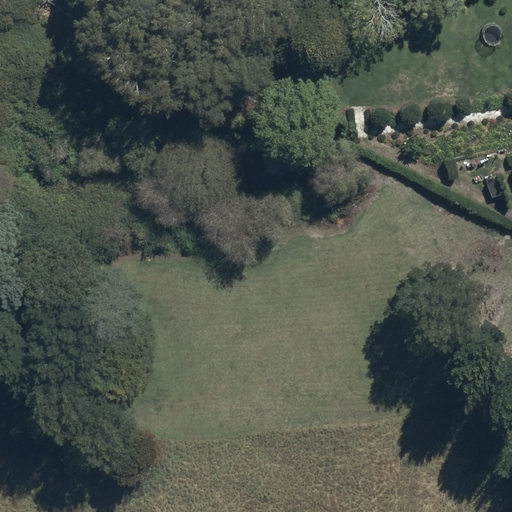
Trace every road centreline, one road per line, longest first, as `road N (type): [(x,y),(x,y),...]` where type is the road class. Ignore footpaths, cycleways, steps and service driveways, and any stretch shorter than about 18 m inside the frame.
road 1 (unknown): [(117,511),(206,362),(265,325),(344,322),(511,409)]
road 2 (unknown): [(122,504),(0,460)]
